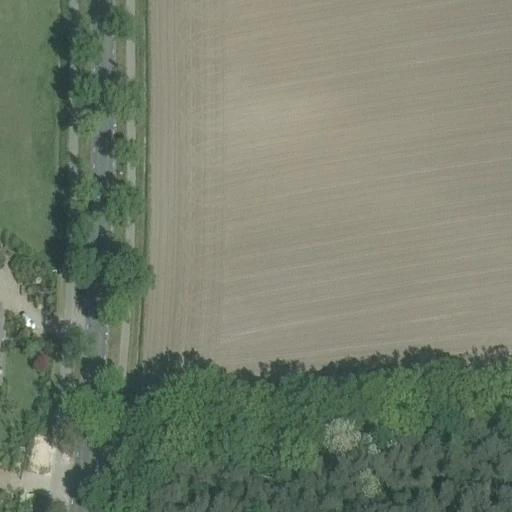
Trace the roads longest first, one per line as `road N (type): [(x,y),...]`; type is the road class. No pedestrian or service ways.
road 1 (secondary): [(87,458),(102,203),(101,0)]
road 2 (unclassified): [(511,428),(87,458)]
